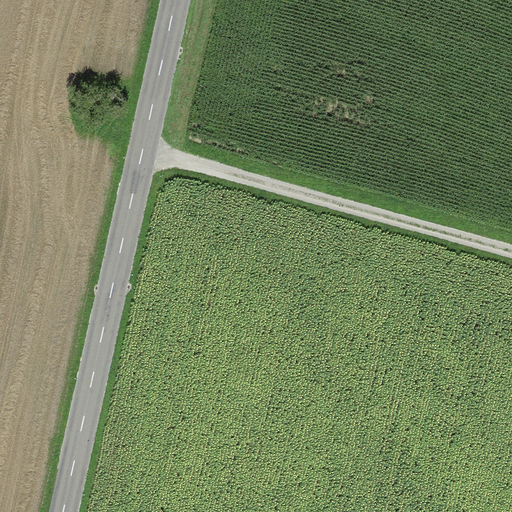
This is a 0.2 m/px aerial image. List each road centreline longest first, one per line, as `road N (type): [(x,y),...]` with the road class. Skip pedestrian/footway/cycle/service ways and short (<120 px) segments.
road 1 (tertiary): [(68,511),(179,0)]
road 2 (track): [(511,247),(278,179),(148,151)]
